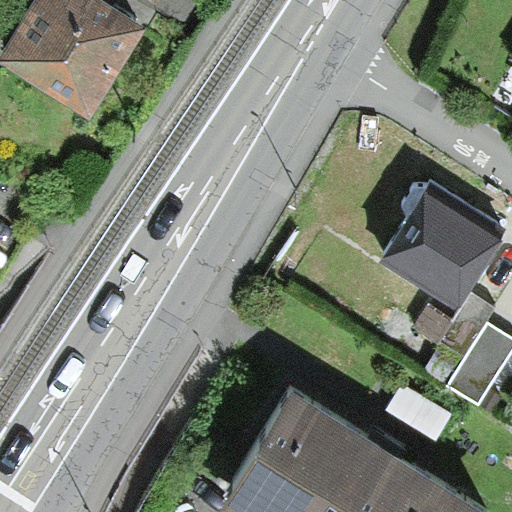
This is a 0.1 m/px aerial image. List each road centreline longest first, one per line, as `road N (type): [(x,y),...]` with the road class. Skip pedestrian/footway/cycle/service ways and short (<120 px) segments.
road 1 (secondary): [(304,44),(8,511)]
road 2 (residential): [(304,44),(511,177)]
